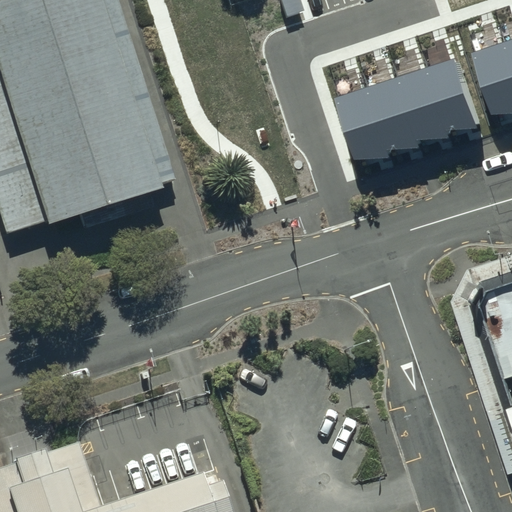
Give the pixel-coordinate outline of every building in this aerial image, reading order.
[(0,0),(0,219),(6,239),(178,184),(118,0),(0,0)] [(202,0),(131,0),(183,155),(246,134),(202,0)] [(511,44),(477,56),(498,120),(511,118),(511,44)] [(461,62),(340,101),(361,164),(396,161),(393,154),(426,152),(424,144),(456,143),(454,134),(485,134),(461,62)] [(511,381),(511,273),(483,283),(475,301),(501,385),(511,381)] [(79,442),(0,468),(0,511),(232,511),(223,482),(208,487),(203,473),(100,507),(79,442)]
